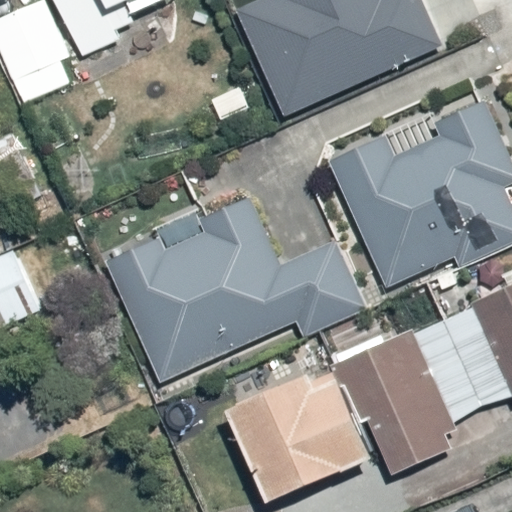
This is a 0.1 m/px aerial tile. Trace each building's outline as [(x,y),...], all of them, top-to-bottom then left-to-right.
[(84,76),(46,0),(38,0),(0,18),(0,41),(29,102),(84,76)] [(56,0),(84,60),(125,41),(120,30),(133,24),(129,16),(164,0),(56,0)] [(262,0),(238,11),(287,118),(446,46),(425,0),(262,0)] [(434,116),(332,162),(389,286),(456,256),(461,268),(511,245),(511,198),(507,188),(511,186),(511,153),(488,102),(438,124),(434,116)] [(20,131),(0,140),(0,164),(20,206),(49,192),(20,131)] [(253,199),(110,263),(164,381),(298,321),(305,338),(369,309),(338,243),(283,267),(253,199)] [(0,328),(45,309),(19,249),(0,257),(0,328)] [(511,285),(227,412),(269,506),(385,454),(394,475),(455,448),(449,435),(459,431),(456,425),(511,399),(511,285)] [(290,511),(286,503),(266,511),(290,511)]
